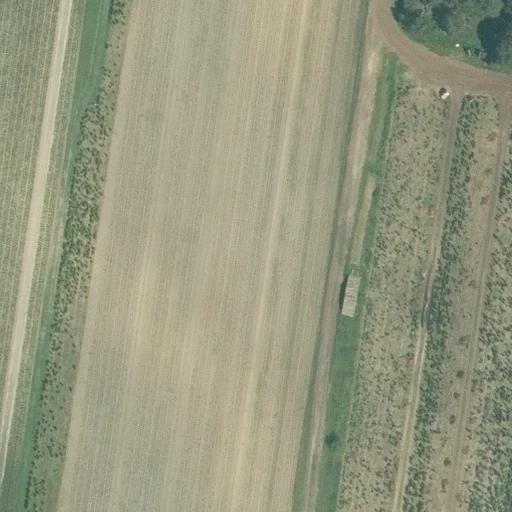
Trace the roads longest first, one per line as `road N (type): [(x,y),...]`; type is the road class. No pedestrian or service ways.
road 1 (track): [(384,0),(317,511)]
road 2 (track): [(380,33),(434,74),(511,84)]
